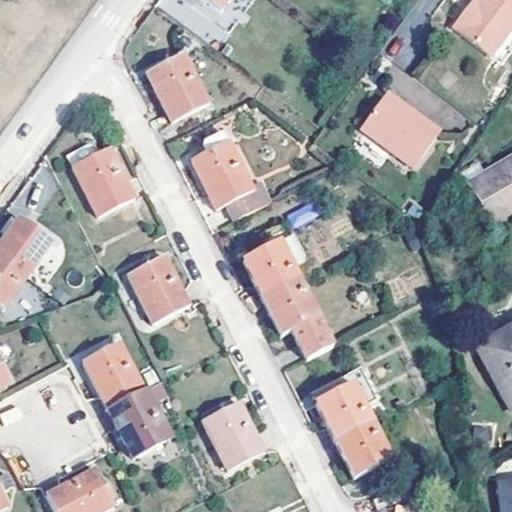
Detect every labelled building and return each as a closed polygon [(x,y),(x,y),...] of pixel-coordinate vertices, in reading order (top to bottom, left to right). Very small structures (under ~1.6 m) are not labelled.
[(230,0),(201,0),(220,13),(230,0)] [(511,0),(484,0),(477,11),(474,15),(476,16),(472,22),(464,18),(451,36),(489,63),(511,33),(511,30),(511,0)] [(472,7),(464,18),(472,22),(476,16),(474,15),(477,11),(472,7)] [(511,33),(489,63),(494,67),(511,42),(511,33)] [(185,59),(149,78),(173,126),(209,107),(185,59)] [(408,123),(411,117),(388,100),(385,105),(408,123)] [(408,123),(385,105),(362,136),(415,173),(441,138),(411,117),(408,123)] [(236,223),(270,206),(260,186),(252,190),(229,144),(192,163),(217,212),(227,207),(236,223)] [(76,175),(102,162),(98,152),(89,149),(68,159),(76,175)] [(102,162),(76,175),(98,219),(135,201),(113,157),(102,162)] [(511,161),(469,185),(493,228),(511,217),(511,161)] [(310,203),(286,215),(293,228),(317,216),(310,203)] [(0,248),(0,261),(27,281),(52,248),(19,223),(0,248)] [(262,300),(299,282),(281,246),(244,265),(262,300)] [(165,259),(128,278),(153,327),(190,309),(165,259)] [(27,281),(0,261),(0,310),(4,314),(27,281)] [(334,349),(299,282),(262,300),(282,338),(293,332),(308,361),(334,349)] [(511,326),(511,319),(493,331),(496,335),(511,326)] [(511,326),(496,335),(476,346),(511,410),(511,409),(511,326)] [(109,413),(146,394),(122,346),(85,365),(109,413)] [(0,391),(8,388),(10,381),(0,362),(0,391)] [(146,394),(109,413),(133,460),(170,441),(154,410),(170,401),(162,386),(146,394)] [(336,444),(373,426),(353,388),(317,406),(336,444)] [(240,407),(204,425),(228,473),(264,455),(240,407)] [(373,426),(336,444),(355,480),(391,461),(373,426)] [(511,453),(494,462),(499,474),(511,468),(511,453)] [(49,496),(56,511),(107,511),(113,509),(95,472),(49,496)] [(5,475),(0,477),(0,511),(9,507),(3,495),(13,489),(5,475)] [(500,511),(511,511),(511,484),(497,487),(500,511)]
